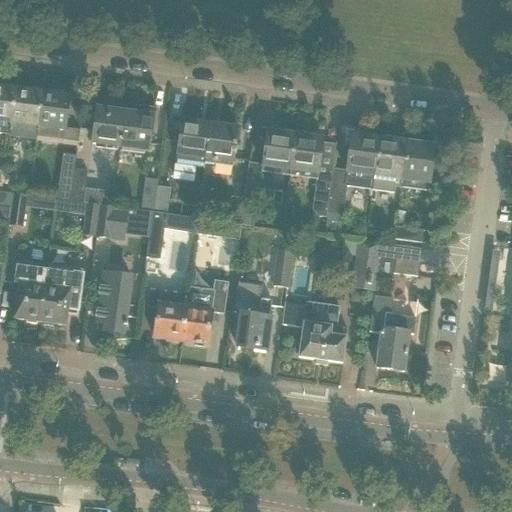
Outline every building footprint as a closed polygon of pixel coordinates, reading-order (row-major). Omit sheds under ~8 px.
[(36,135),(36,134),(42,93),(30,91),(31,88),(16,86),(15,89),(9,132),(36,135)] [(0,134),(9,135),(9,132),(15,89),(0,87),(0,134)] [(36,135),(36,138),(63,142),(65,131),(67,116),(70,96),(42,93),(36,134),(36,135)] [(92,144),(120,148),(124,113),(111,111),(112,102),(95,99),(92,117),(95,118),(92,144)] [(124,113),(120,148),(147,152),(151,125),(154,126),(156,108),(139,106),(138,115),(124,113)] [(177,156),(176,164),(204,168),(205,160),(205,155),(210,124),(182,121),(179,140),(177,156)] [(205,160),(204,165),(232,169),(233,164),(234,155),(236,155),(236,151),(234,151),(237,128),(210,124),(206,155),(205,160)] [(80,133),(65,131),(63,142),(79,144),(80,133)] [(262,170),(290,173),(295,136),(267,132),(262,170)] [(326,219),(324,238),(338,240),(340,240),(343,220),(347,189),(372,192),(372,191),(379,139),(351,135),(346,171),(333,169),(326,217),(326,219)] [(326,219),(326,217),(333,169),(336,144),(335,144),(335,145),(322,143),(323,140),(295,136),(290,173),(316,177),(311,211),(318,218),(326,219)] [(406,143),(379,139),(372,191),(393,194),(394,187),(400,188),(406,143)] [(434,147),(406,143),(400,188),(401,188),(401,187),(427,190),(427,191),(428,191),(434,147)] [(62,156),(59,178),(73,180),(74,171),(75,158),(62,156)] [(73,180),(70,202),(84,204),(86,190),(88,172),(74,171),(73,180)] [(59,178),(56,201),(70,202),(73,180),(59,178)] [(144,179),(140,211),(152,213),(156,187),(157,180),(144,179)] [(156,187),(152,213),(165,214),(167,214),(170,189),(156,187)] [(114,194),(86,190),(84,204),(85,204),(101,206),(112,208),(114,194)] [(0,192),(0,207),(10,209),(12,195),(0,192)] [(12,195),(10,209),(8,222),(8,227),(22,229),(25,208),(26,197),(12,195)] [(25,208),(55,212),(56,201),(26,197),(25,208)] [(227,222),(242,224),(245,199),(230,197),(227,222)] [(245,199),(242,224),(255,226),(259,201),(245,199)] [(55,212),(68,214),(70,202),(56,201),(55,212)] [(70,202),(68,214),(84,216),(85,204),(84,204),(70,202)] [(84,216),(81,236),(97,238),(101,206),(85,204),(84,216)] [(101,206),(97,238),(114,240),(123,241),(125,226),(150,230),(152,214),(152,213),(140,211),(112,208),(101,206)] [(0,221),(8,222),(10,209),(0,207),(0,221)] [(150,230),(146,259),(159,261),(164,224),(165,216),(165,214),(152,213),(152,214),(150,230)] [(198,220),(196,235),(218,238),(219,223),(198,220)] [(395,227),(393,240),(420,244),(422,231),(395,227)] [(342,243),(341,255),(357,257),(355,267),(373,269),(374,259),(376,244),(358,241),(358,245),(342,243)] [(374,259),(379,259),(418,264),(420,250),(376,244),(374,259)] [(275,263),(271,287),(286,289),(290,266),(291,254),(276,252),(275,263)] [(379,259),(394,261),(392,275),(416,278),(418,264),(379,259)] [(490,265),(490,271),(497,272),(499,260),(491,259),(490,265)] [(19,285),(17,300),(14,320),(27,321),(26,323),(36,324),(36,322),(40,323),(47,266),(16,261),(13,284),(19,285)] [(78,312),(83,271),(47,266),(40,323),(43,323),(43,325),(53,327),(53,325),(66,326),(68,311),(78,312)] [(99,303),(97,323),(105,324),(104,331),(123,334),(124,327),(126,327),(126,324),(124,324),(125,318),(136,319),(138,308),(127,306),(130,279),(103,275),(99,303)] [(228,283),(214,281),(213,291),(189,288),(186,309),(182,342),(192,343),(193,346),(201,347),(203,345),(207,345),(211,313),(224,315),(228,283)] [(238,284),(234,313),(235,313),(243,314),(241,330),(238,350),(265,353),(270,318),(269,318),(271,302),(260,300),(262,289),(239,286),(239,284),(238,284)] [(150,291),(148,308),(157,309),(156,318),(153,338),(165,340),(165,342),(178,344),(178,341),(182,342),(186,309),(188,296),(150,291)] [(486,295),(485,307),(492,308),(494,296),(486,295)] [(380,334),(378,349),(376,368),(403,372),(408,334),(412,335),(415,318),(390,315),(392,299),(373,297),(369,333),(380,334)] [(284,304),(281,326),(302,329),(301,338),(298,358),(315,360),(314,364),(326,366),(326,362),(342,364),(345,344),(347,329),(336,328),(339,308),(306,303),(305,306),(284,304)]
